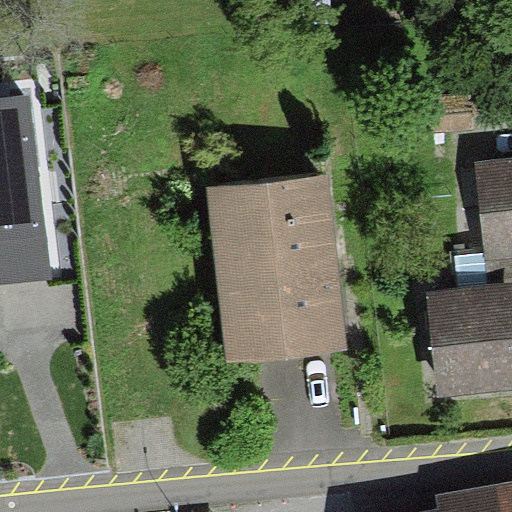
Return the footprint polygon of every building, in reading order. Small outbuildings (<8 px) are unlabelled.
[(331,17),(330,0),(290,0),(291,17),(331,17)] [(30,78),(0,82),(0,275),(55,268),(30,78)] [(474,123),(471,85),(417,90),(421,128),(474,123)] [(511,147),(475,151),(486,252),(511,249),(511,147)] [(330,157),(208,170),(227,345),(349,333),(330,157)] [(511,269),(428,279),(439,386),(511,377),(511,269)] [(355,511),(511,511),(511,469),(436,484),(438,496),(355,511)]
